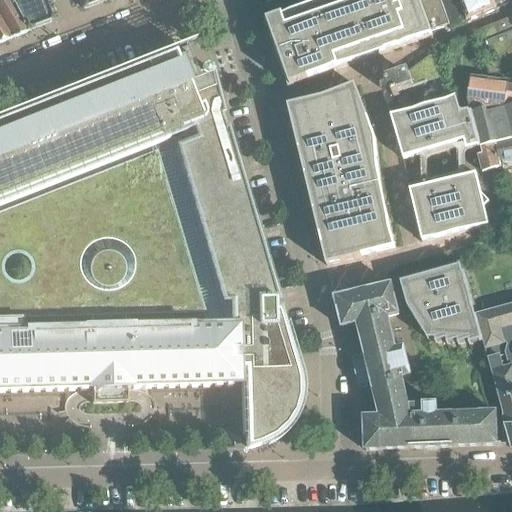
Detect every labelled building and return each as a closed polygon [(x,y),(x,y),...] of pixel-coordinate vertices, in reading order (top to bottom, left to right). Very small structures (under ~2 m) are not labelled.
[(0,0),(0,23),(8,41),(25,34),(9,0),(0,0)] [(9,0),(25,34),(50,23),(52,22),(52,20),(46,4),(50,3),(50,1),(53,0),(78,0),(82,9),(83,10),(85,10),(109,1),(108,0),(9,0)] [(325,0),(267,21),(290,87),(415,41),(433,35),(421,0),(325,0)] [(421,0),(433,35),(444,31),(444,30),(450,27),(440,0),(421,0)] [(451,30),(467,23),(458,0),(440,0),(450,27),(451,30)] [(511,0),(458,0),(467,23),(511,4),(511,0)] [(511,17),(477,32),(490,74),(511,70),(511,17)] [(0,23),(0,44),(8,41),(0,23)] [(246,447),(249,450),(252,449),(260,447),(265,445),(269,443),(273,441),(279,437),(281,435),(284,431),(287,428),(290,425),(292,422),(294,418),(295,415),(297,411),(298,407),(299,403),(300,399),(300,395),(300,390),(300,382),(298,374),(279,310),(273,311),(273,303),(277,303),(226,130),(224,131),(219,118),(222,116),(211,71),(208,68),(204,67),(200,69),(199,72),(199,74),(199,75),(195,77),(189,61),(185,51),(0,124),(0,391),(88,389),(88,391),(91,391),(91,392),(91,397),(91,402),(91,405),(128,404),(127,397),(127,390),(130,390),(130,388),(231,385),(234,385),(239,386),(239,382),(244,381),(246,447)] [(416,88),(441,79),(433,55),(411,75),(389,83),(389,84),(387,85),(388,88),(390,87),(394,99),(400,97),(399,94),(407,91),(416,88)] [(511,86),(510,86),(510,81),(472,76),(468,101),(472,114),(488,110),(489,115),(511,108),(511,86)] [(377,141),(356,86),(324,99),(304,104),(289,107),(297,139),(327,267),(397,250),(383,194),(377,141)] [(479,143),(470,113),(464,114),(463,113),(462,113),(461,112),(460,111),(457,98),(456,98),(391,117),(404,160),(465,143),(466,147),(468,146),(463,129),(473,126),(478,143),(479,148),(480,148),(479,143)] [(488,110),(472,114),(481,149),(483,155),(478,156),(482,174),(501,169),(500,163),(497,146),(511,142),(511,108),(489,115),(488,110)] [(511,142),(497,146),(500,163),(503,162),(503,164),(511,162),(511,142)] [(483,197),(478,175),(410,191),(423,244),(490,228),(486,209),(490,204),(483,197)] [(476,317),(461,264),(409,278),(400,281),(408,307),(408,308),(434,338),(442,338),(443,343),(450,341),(451,345),(460,343),(460,346),(469,343),(470,346),(483,342),(476,317)] [(396,350),(389,318),(400,316),(392,285),(391,284),(389,284),(389,286),(376,289),(336,299),(343,329),(358,325),(361,337),(366,356),(354,359),(361,390),(373,387),(381,418),(365,418),(366,451),(382,451),(410,450),(411,450),(454,448),(483,447),(498,447),(497,413),(481,414),(453,415),(438,415),(437,405),(424,406),(410,406),(403,379),(412,377),(405,348),(396,350)] [(511,305),(476,317),(483,342),(503,413),(505,442),(511,442),(511,446),(511,445),(511,305)]
